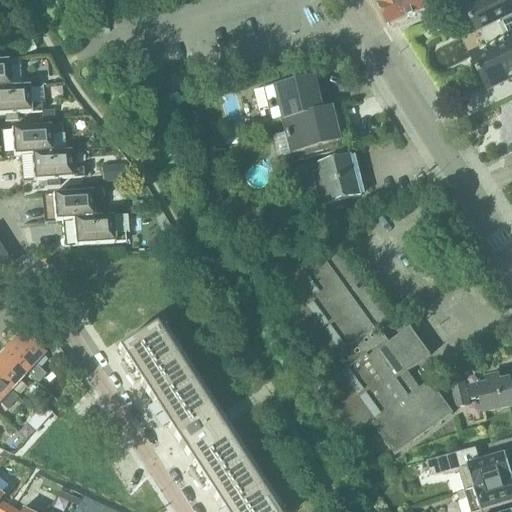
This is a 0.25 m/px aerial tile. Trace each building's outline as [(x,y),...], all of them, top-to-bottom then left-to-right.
[(379,0),(381,5),(380,5),(382,9),(404,0),(379,0)] [(404,0),(382,9),(389,26),(447,4),(445,0),(404,0)] [(511,0),(486,0),(466,9),(477,31),(480,29),(489,48),(471,56),(472,60),(469,62),(474,73),(478,71),(487,90),(511,78),(511,0)] [(27,52),(36,49),(32,40),(23,44),(27,52)] [(17,60),(0,61),(0,88),(20,87),(20,86),(18,69),(17,60)] [(322,110),(322,109),(314,77),(264,89),(272,123),(283,120),(322,110)] [(20,87),(0,88),(0,114),(5,114),(5,121),(17,120),(16,116),(41,113),(40,105),(43,105),(42,89),(42,86),(29,87),(21,87),(20,87)] [(283,120),(291,153),(340,141),(332,107),(322,109),(322,110),(283,120)] [(23,128),(0,129),(0,141),(1,158),(19,156),(53,153),(53,152),(62,152),(61,134),(60,125),(36,127),(36,120),(23,122),(23,128)] [(53,153),(19,156),(21,183),(45,181),(45,187),(58,186),(58,180),(82,178),(81,169),(72,170),(70,151),(62,152),(53,152),(53,153)] [(320,206),(361,196),(351,157),(318,165),(320,173),(313,175),(311,167),(283,173),(292,211),(319,204),(320,206)] [(203,215),(224,210),(216,177),(195,183),(203,215)] [(64,193),(41,195),(44,223),(60,221),(60,220),(93,217),(92,199),(102,198),(101,190),(77,192),(77,186),(64,188),(64,193)] [(60,220),(60,221),(63,247),(124,242),(123,233),(126,232),(127,228),(126,219),(124,215),(121,214),(111,215),(93,217),(60,220)] [(395,454),(450,415),(428,384),(420,389),(408,372),(431,356),(411,328),(390,343),(383,334),(380,337),(375,329),(388,320),(338,249),(342,246),(334,235),(308,253),(299,241),(269,263),(285,286),(277,292),(294,315),(286,321),(320,369),(327,365),(336,377),(321,388),(356,436),(373,424),(395,454)] [(163,251),(177,249),(176,239),(162,241),(163,251)] [(0,270),(8,265),(0,252),(0,270)] [(103,304),(158,303),(157,272),(102,274),(103,304)] [(45,339),(29,325),(21,334),(20,333),(3,352),(26,373),(27,372),(37,381),(44,374),(34,365),(43,354),(37,348),(45,339)] [(127,344),(118,350),(175,439),(174,440),(186,457),(187,457),(222,511),(273,511),(157,331),(154,327),(136,338),(127,344)] [(64,360),(56,346),(49,350),(58,364),(64,360)] [(0,354),(0,383),(9,391),(26,373),(3,352),(0,354)] [(483,411),(511,405),(511,393),(509,380),(501,382),(499,376),(487,378),(488,385),(470,388),(472,399),(480,397),(483,411)] [(456,408),(467,406),(462,378),(450,380),(456,408)] [(0,401),(9,391),(0,383),(0,401)] [(51,415),(42,407),(34,415),(42,424),(51,415)] [(34,415),(26,424),(34,432),(42,424),(34,415)] [(503,480),(511,477),(510,473),(511,470),(509,460),(506,459),(505,454),(478,462),(474,448),(425,462),(429,476),(457,472),(463,491),(503,480)] [(503,480),(463,491),(456,494),(458,501),(465,499),(469,511),(478,511),(511,501),(511,478),(511,477),(503,480)] [(75,493),(62,487),(57,497),(70,503),(75,493)] [(0,495),(0,511),(5,511),(8,508),(0,502),(0,498),(1,497),(0,495)]
